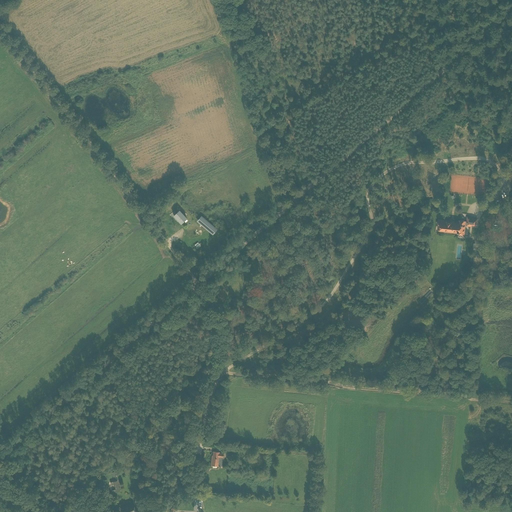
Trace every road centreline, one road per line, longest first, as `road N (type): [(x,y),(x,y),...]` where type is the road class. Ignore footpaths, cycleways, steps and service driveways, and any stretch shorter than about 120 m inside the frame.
road 1 (track): [(0,454),(511,10)]
road 2 (track): [(217,373),(315,312),(387,215),(417,209),(460,217),(472,208)]
road 3 (track): [(198,284),(0,27)]
road 4 (track): [(511,401),(217,373)]
road 5 (track): [(217,373),(164,511)]
